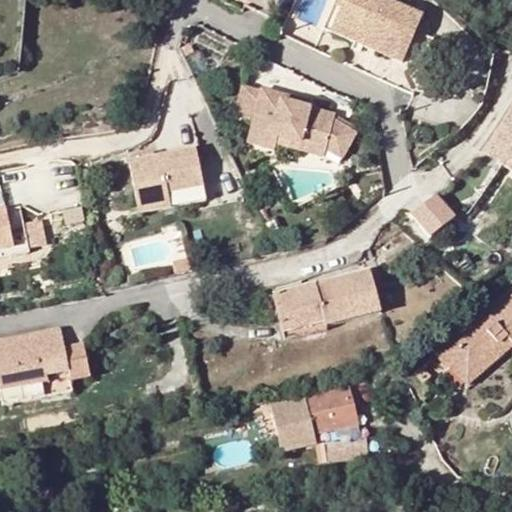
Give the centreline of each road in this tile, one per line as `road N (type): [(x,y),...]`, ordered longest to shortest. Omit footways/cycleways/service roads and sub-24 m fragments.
road 1 (residential): [(0,326),(326,258),(393,203),(400,166),(377,97),(181,0)]
road 2 (unknown): [(0,168),(137,135),(174,0)]
